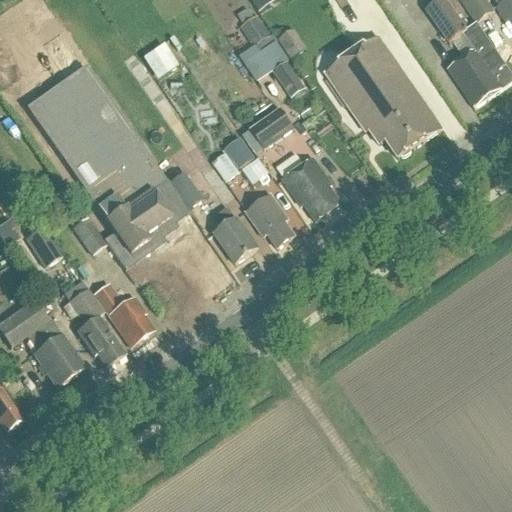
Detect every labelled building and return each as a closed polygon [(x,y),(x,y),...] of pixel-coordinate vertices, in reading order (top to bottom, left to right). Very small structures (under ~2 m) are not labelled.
[(259,0),(245,0),(257,18),(267,11),(259,0)] [(457,0),(477,27),(495,14),(484,0),(457,0)] [(449,48),(462,40),(473,57),(448,76),(475,116),(511,89),(511,82),(495,57),(488,47),(476,30),(467,36),(444,3),(426,16),(449,48)] [(511,4),(497,15),(507,29),(509,27),(511,30),(511,4)] [(106,228),(129,261),(149,247),(145,242),(171,224),(152,197),(167,186),(166,185),(165,186),(85,72),(60,37),(43,50),(67,84),(26,113),(106,228)] [(369,135),(380,151),(386,146),(399,165),(442,135),(378,43),(326,80),(366,138),(369,135)] [(171,73),(182,67),(169,44),(158,50),(171,73)] [(274,77),(290,102),(305,92),(274,47),(260,57),(274,77)] [(274,77),(260,57),(257,53),(242,63),(258,87),(274,77)] [(282,112),(251,134),(266,155),(297,133),(282,112)] [(239,174),(254,164),(240,145),(226,155),(239,174)] [(212,167),(219,177),(225,187),(239,178),(225,158),(212,167)] [(298,176),(283,187),(302,214),(304,212),(317,230),(330,221),(342,211),(329,194),(332,192),(313,166),(298,176)] [(183,181),(168,191),(188,220),(203,210),(183,181)] [(264,243),(267,242),(277,256),(295,244),(281,224),(284,222),(270,203),(247,219),(264,243)] [(222,236),(215,241),(236,271),(259,256),(238,225),(235,227),(227,215),(214,224),(222,236)] [(73,232),(92,260),(107,250),(88,222),(73,232)] [(25,246),(44,276),(62,265),(43,235),(25,246)] [(123,313),(108,293),(94,303),(127,351),(133,347),(135,350),(152,338),(141,323),(145,320),(134,306),(123,313)] [(76,338),(93,364),(96,362),(106,376),(125,363),(99,323),(103,320),(88,297),(73,307),(88,330),(76,338)] [(0,338),(10,354),(26,343),(37,359),(34,361),(56,394),(84,374),(50,325),(48,326),(34,307),(0,330),(0,338)] [(0,430),(6,439),(21,428),(0,397),(0,430)]
